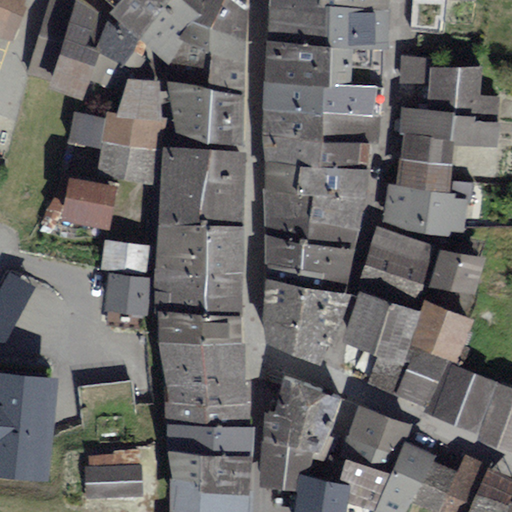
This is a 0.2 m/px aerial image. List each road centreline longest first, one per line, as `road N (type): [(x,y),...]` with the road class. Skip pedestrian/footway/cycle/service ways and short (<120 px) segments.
road 1 (residential): [(331,378),(384,151),(396,0)]
road 2 (residential): [(250,149),(257,351)]
road 3 (residential): [(331,378),(511,463)]
road 4 (track): [(162,511),(164,447),(149,321)]
road 5 (residential): [(164,138),(149,321)]
road 6 (residential): [(164,138),(156,67),(90,0)]
road 7 (residential): [(256,511),(257,351)]
road 8 (residential): [(255,0),(250,149)]
